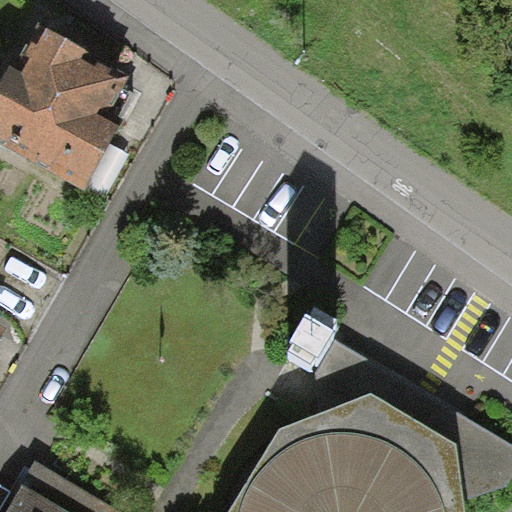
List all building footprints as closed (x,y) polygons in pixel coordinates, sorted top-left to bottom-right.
[(36,35),(0,94),(0,143),(85,195),(122,135),(108,126),(130,91),(36,35)] [(315,367),(320,370),(336,344),(332,342),(340,329),(316,315),(308,328),(307,326),(289,353),(293,355),(290,360),(311,373),(315,367)] [(318,379),(333,419),(373,405),(458,455),(466,511),(472,511),(509,488),(511,481),(511,447),(340,342),(318,379)] [(466,511),(458,455),(373,405),(333,419),(282,436),(235,511),(466,511)] [(16,511),(113,511),(42,469),(16,511)] [(0,511),(10,496),(0,489),(0,511)]
